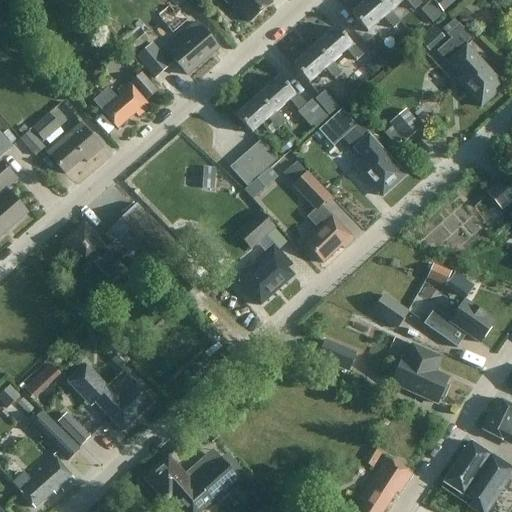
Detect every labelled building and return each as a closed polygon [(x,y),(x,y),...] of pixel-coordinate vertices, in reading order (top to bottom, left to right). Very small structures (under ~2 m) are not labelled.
[(187,0),(169,0),(177,8),(187,0)] [(223,0),(231,8),(235,5),(249,22),(272,3),(269,0),(223,0)] [(400,23),(391,12),(389,14),(376,0),(368,0),(351,15),(367,33),(384,18),(393,29),(400,23)] [(376,0),(389,14),(391,12),(404,0),(405,0),(414,10),(421,4),(417,0),(376,0)] [(444,12),(457,0),(433,0),(444,12)] [(157,16),(173,34),(188,21),(177,9),(174,11),(169,5),(157,16)] [(472,20),(470,13),(464,11),(459,16),(460,23),(467,25),(472,20)] [(455,22),(444,32),(451,40),(462,29),(455,22)] [(187,76),(218,49),(196,23),(161,53),(153,43),(135,58),(153,78),(174,60),(187,76)] [(416,40),(425,33),(419,25),(410,33),(416,40)] [(137,27),(122,41),(133,54),(149,41),(137,27)] [(330,65),(332,63),(347,51),(356,61),(363,55),(353,44),(352,46),(337,28),(315,47),(330,65)] [(459,75),(455,79),(481,107),(504,87),(478,59),(479,58),(467,44),(469,42),(472,40),(462,29),(451,40),(437,51),(447,62),(459,75)] [(397,50),(411,45),(406,32),(392,37),(397,50)] [(342,74),(332,63),(330,65),(315,47),(293,66),(309,84),(325,69),(335,80),(342,74)] [(366,65),(374,75),(384,66),(376,57),(366,65)] [(145,102),(157,92),(141,74),(118,94),(121,96),(117,100),(107,89),(93,101),(117,129),(136,114),(138,117),(150,107),(145,102)] [(273,115),(275,113),(289,100),(299,111),(306,105),(296,94),(295,96),(279,78),(258,97),(273,115)] [(315,100),(329,116),(338,108),(325,92),(315,100)] [(284,124),(275,113),(273,115),(258,97),(236,116),(251,134),(268,119),(278,130),(284,124)] [(328,118),(311,100),(306,105),(299,111),(297,112),(311,128),(312,126),(315,129),(328,118)] [(318,131),(333,147),(356,125),(342,109),(318,131)] [(406,110),(389,124),(405,143),(421,128),(406,110)] [(60,127),(49,114),(32,129),(43,142),(60,127)] [(80,124),(47,153),(66,175),(83,159),(87,163),(102,149),(80,124)] [(44,148),(29,132),(21,139),(35,156),(44,148)] [(0,237),(28,214),(6,189),(17,180),(2,162),(0,163),(0,155),(11,146),(0,134),(0,237)] [(275,146),(282,154),(296,142),(290,134),(275,146)] [(364,161),(357,168),(383,198),(405,178),(379,148),(380,148),(370,137),(355,150),(364,161)] [(250,150),(267,170),(278,161),(260,141),(250,150)] [(256,179),(267,170),(250,150),(240,159),(256,179)] [(247,188),(256,179),(240,159),(229,168),(247,188)] [(291,166),(283,174),(293,184),(301,176),(307,171),(297,161),(291,166)] [(301,176),(293,184),(291,186),(314,210),(311,212),(306,218),(319,231),(317,233),(305,244),(324,263),(342,246),(344,249),(353,241),(332,218),(319,205),(322,202),(330,195),(307,171),(301,176)] [(501,212),(511,201),(511,172),(485,194),(501,212)] [(62,245),(84,271),(93,263),(104,275),(126,256),(177,306),(208,275),(136,205),(105,236),(114,244),(106,250),(84,226),(62,245)] [(251,251),(276,229),(260,212),(235,234),(251,251)] [(274,246),(237,280),(261,306),(294,277),(288,270),(292,266),(274,246)] [(427,279),(445,287),(451,272),(433,264),(427,279)] [(397,331),(409,312),(383,295),(371,313),(397,331)] [(454,325),(480,344),(495,323),(464,302),(450,322),(435,311),(425,325),(445,339),(454,325)] [(373,326),(351,316),(346,329),(367,339),(373,326)] [(315,359),(348,373),(356,353),(323,340),(315,359)] [(441,399),(443,400),(450,387),(447,386),(449,379),(434,373),(441,359),(413,346),(406,360),(402,358),(390,383),(438,405),(441,399)] [(129,359),(121,351),(112,361),(120,369),(129,359)] [(42,399),(67,374),(57,363),(31,388),(42,399)] [(107,387),(85,365),(67,382),(91,407),(95,403),(123,432),(154,402),(124,371),(107,387)] [(10,387),(0,396),(0,400),(8,409),(20,398),(10,387)] [(511,406),(497,399),(482,431),(510,445),(511,441),(511,406)] [(77,450),(40,413),(29,423),(66,461),(77,450)] [(66,414),(58,422),(82,446),(90,438),(66,414)] [(474,511),(487,511),(511,475),(511,470),(471,443),(444,483),(471,501),(467,507),(474,511)] [(382,454),(371,447),(363,461),(374,467),(382,454)] [(167,503),(172,500),(182,511),(202,511),(211,504),(215,501),(219,498),(239,480),(238,479),(243,474),(226,455),(200,478),(192,485),(191,484),(168,459),(145,479),(167,503)] [(76,482),(53,456),(27,478),(22,473),(12,482),(21,492),(20,493),(35,509),(53,493),(55,495),(61,490),(63,492),(76,482)] [(362,503),(358,510),(359,511),(383,511),(396,493),(399,495),(412,475),(386,457),(367,488),(358,501),(362,503)] [(252,475),(240,487),(251,498),(263,485),(252,475)]
